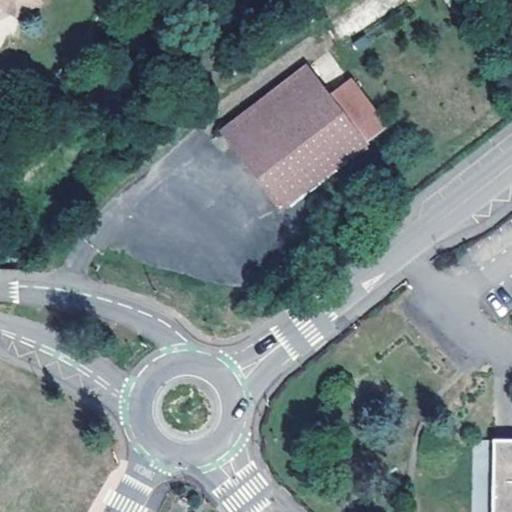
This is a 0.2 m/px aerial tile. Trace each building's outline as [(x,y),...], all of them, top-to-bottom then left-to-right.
[(0,0),(0,8),(8,3),(1,0),(0,0)] [(1,0),(8,3),(21,12),(41,0),(1,0)] [(293,68),(207,138),(269,215),(355,146),(318,99),(293,68)] [(338,83),(318,99),(355,146),(375,130),(338,83)] [(511,511),(511,438),(470,439),(469,511),(511,511)]
